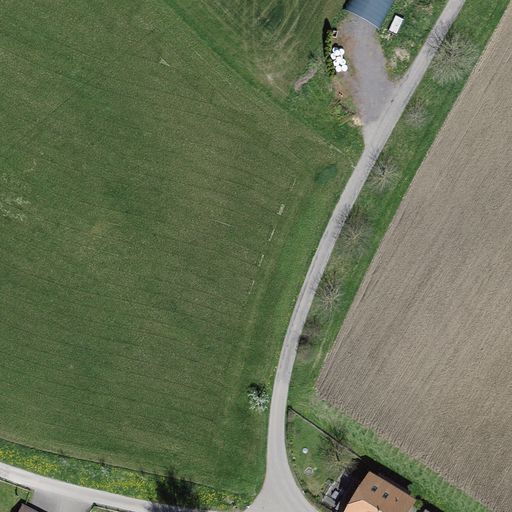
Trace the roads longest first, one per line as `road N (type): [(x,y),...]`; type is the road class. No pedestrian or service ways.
road 1 (unclassified): [(299,511),(275,452),(299,317),(364,165),(456,0)]
road 2 (track): [(172,511),(0,470)]
